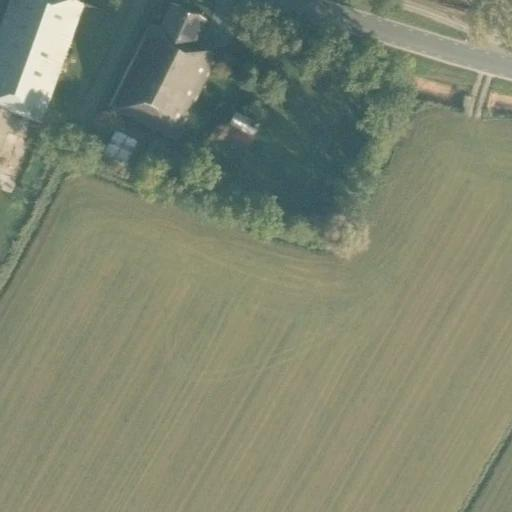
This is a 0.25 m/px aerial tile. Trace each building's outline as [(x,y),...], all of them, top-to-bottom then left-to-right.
[(0,110),(40,125),(83,6),(76,4),(77,0),(9,0),(0,26),(0,110)] [(108,109),(174,142),(216,58),(192,46),(205,21),(170,5),(159,29),(150,25),(108,109)] [(253,140),(260,126),(235,114),(228,127),(253,140)] [(228,127),(224,134),(247,146),(249,147),(253,140),(228,127)] [(126,164),(137,143),(114,131),(103,153),(126,164)] [(247,146),(224,134),(221,140),(244,152),(247,146)]
